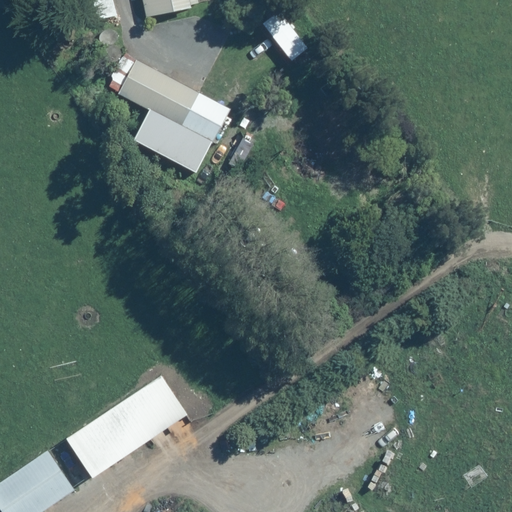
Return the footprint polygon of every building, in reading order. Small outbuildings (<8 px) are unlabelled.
[(142,0),(146,18),(192,9),(190,0),(142,0)] [(228,106),(122,53),(105,88),(211,141),(228,106)] [(159,376),(64,441),(91,481),(187,416),(159,376)] [(345,379),(299,415),(334,461),(381,424),(345,379)] [(45,450),(0,481),(0,511),(41,511),(73,490),(45,450)]
